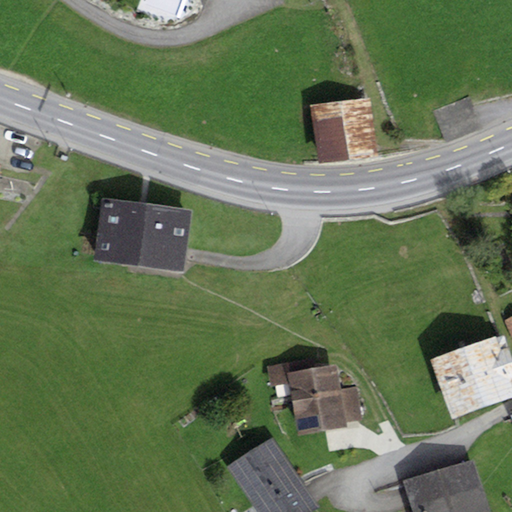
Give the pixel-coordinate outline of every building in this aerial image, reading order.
[(372,104),(315,111),(323,173),(380,166),(372,104)] [(185,215),(106,204),(100,255),(179,265),(185,215)] [(511,323),(503,328),(511,345),(511,323)] [(511,374),(497,335),(431,359),(452,418),(511,395),(511,374)] [(338,359),(267,366),(269,381),(291,379),(297,433),(345,428),(344,419),(353,418),(350,381),(341,382),(338,359)] [(270,444),(233,470),(262,511),(304,511),(314,506),(270,444)] [(486,511),(472,462),(406,482),(414,511),(486,511)]
